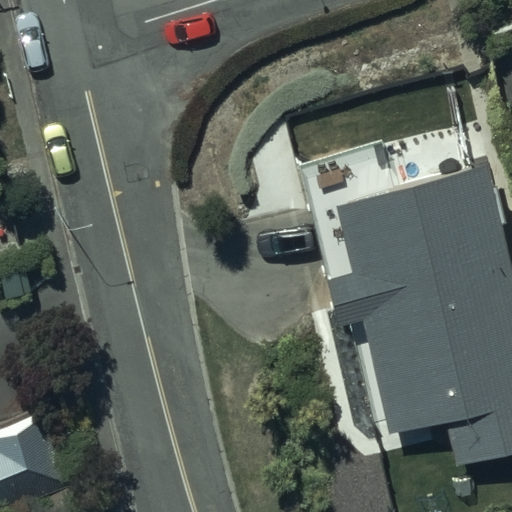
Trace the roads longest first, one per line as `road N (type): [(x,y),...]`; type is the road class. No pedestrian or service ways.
road 1 (residential): [(76,45),(200,511)]
road 2 (residential): [(76,45),(213,0)]
